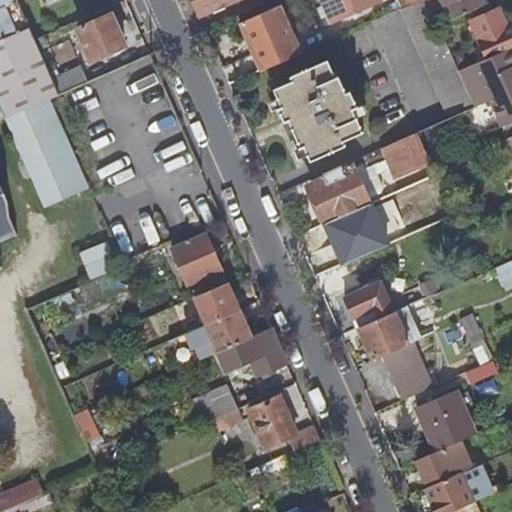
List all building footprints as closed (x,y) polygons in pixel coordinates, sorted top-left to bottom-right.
[(0,0),(0,19),(8,38),(0,41),(0,98),(2,103),(8,118),(11,117),(44,103),(61,95),(55,79),(37,40),(19,0),(0,0)] [(191,0),(199,16),(236,0),(191,0)] [(386,0),(320,0),(328,21),(387,2),(386,0)] [(401,10),(449,119),(475,107),(460,72),(439,26),(427,0),(422,0),(412,4),(401,10)] [(441,0),(451,21),(484,6),(481,0),(441,0)] [(240,24),(254,54),(293,37),(280,6),(240,24)] [(473,18),(491,58),(511,48),(511,28),(511,29),(501,6),(473,18)] [(81,29),(96,60),(127,46),(113,15),(81,29)] [(460,72),(475,107),(491,101),(502,127),(511,122),(511,48),(491,58),(460,72)] [(288,122),(300,149),(304,148),(310,162),(345,147),(343,142),(363,133),(352,109),(358,106),(351,91),(345,94),(337,77),(334,78),(326,60),(288,77),(291,82),(272,91),(280,108),(276,110),(283,124),(288,122)] [(81,67),(55,79),(61,95),(91,82),(83,65),(82,66),(81,67)] [(0,104),(0,121),(8,118),(2,103),(0,104)] [(11,117),(18,133),(51,118),(44,103),(11,117)] [(18,133),(49,205),(83,191),(51,118),(18,133)] [(417,133),(323,174),(324,179),(312,185),(320,204),(315,207),(322,224),(368,203),(362,189),(354,169),(362,166),(364,169),(366,168),(385,160),(392,174),(428,159),(417,133)] [(354,169),(362,189),(374,184),(366,168),(364,169),(362,166),(354,169)] [(0,269),(5,268),(4,265),(2,266),(1,264),(4,259),(1,252),(0,251),(0,243),(16,236),(17,238),(20,237),(12,219),(9,198),(4,187),(0,182),(0,269)] [(350,257),(390,244),(379,214),(361,220),(365,232),(344,239),(350,257)] [(174,250),(190,285),(203,280),(208,293),(229,283),(230,283),(209,235),(174,250)] [(83,250),(93,275),(118,265),(108,240),(83,250)] [(511,260),(498,267),(509,291),(511,290),(511,260)] [(196,298),(208,326),(242,311),(229,283),(208,293),(196,298)] [(346,298),(359,328),(395,313),(381,283),(346,298)] [(359,328),(369,350),(360,353),(364,364),(382,356),(413,343),(421,339),(407,307),(395,313),(359,328)] [(208,326),(220,352),(244,342),(254,338),(242,311),(208,326)] [(460,322),(476,356),(481,368),(483,367),(494,362),(473,316),(460,322)] [(250,354),(260,376),(289,364),(274,329),(254,338),(244,342),(250,354)] [(382,356),(402,402),(433,389),(413,343),(382,356)] [(443,370),(435,378),(438,386),(467,374),(481,368),(476,356),(443,370)] [(467,374),(471,383),(487,376),(483,367),(481,368),(467,374)] [(230,388),(193,404),(203,427),(216,421),(240,411),(230,388)] [(418,409),(437,452),(460,442),(478,434),(458,391),(418,409)] [(252,411),(268,448),(292,438),(298,451),(323,440),(317,427),(299,435),(282,398),(252,411)] [(77,415),(90,445),(101,440),(88,410),(77,415)] [(216,421),(222,432),(245,421),(240,411),(216,421)] [(90,445),(101,470),(112,466),(101,440),(90,445)] [(437,452),(418,461),(430,489),(461,475),(469,472),(472,470),(460,442),(437,452)] [(427,490),(436,511),(452,511),(474,502),(476,501),(493,494),(481,466),(472,470),(469,472),(461,475),(430,489),(427,490)] [(34,488),(0,502),(0,511),(8,511),(10,511),(39,498),(34,488)] [(39,498),(10,511),(34,511),(55,503),(50,494),(39,498)] [(452,511),(480,511),(476,501),(474,502),(452,511)]
